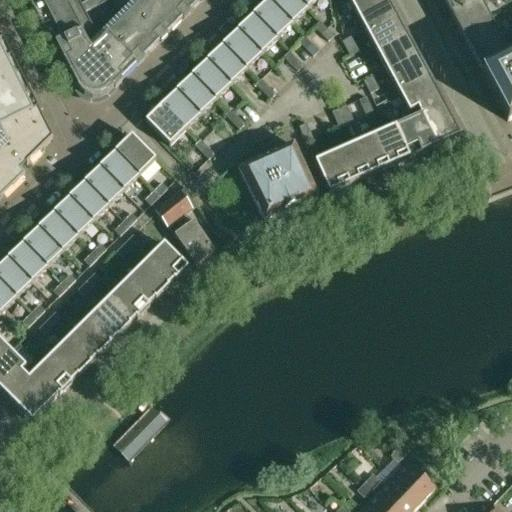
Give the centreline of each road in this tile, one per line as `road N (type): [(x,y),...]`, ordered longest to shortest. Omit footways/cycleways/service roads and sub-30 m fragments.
road 1 (residential): [(26,449),(197,279),(262,239),(483,139),(407,0)]
road 2 (residential): [(119,114),(197,189),(338,49)]
road 3 (residential): [(2,0),(80,153)]
road 4 (residential): [(119,114),(228,5)]
